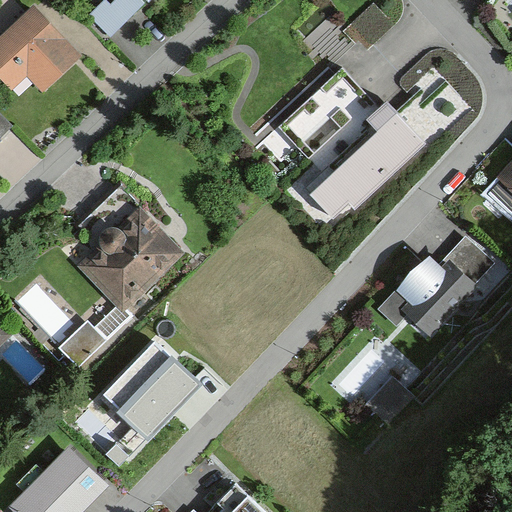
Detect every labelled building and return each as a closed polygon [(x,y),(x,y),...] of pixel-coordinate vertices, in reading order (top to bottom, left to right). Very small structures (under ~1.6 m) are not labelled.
[(124,21),(103,0),(87,16),(108,36),(124,21)] [(53,33),(32,10),(0,39),(0,75),(3,79),(19,64),(40,87),(69,60),(48,37),(53,33)] [(338,218),(423,138),(386,99),(381,103),(342,61),(277,123),(316,164),(300,179),(338,218)] [(511,165),(500,178),(511,188),(511,165)] [(107,292),(120,306),(175,253),(137,214),(117,233),(115,231),(110,230),(106,231),(103,233),(100,237),(99,241),(100,246),(102,248),(83,266),(107,292)] [(427,330),(470,284),(444,260),(435,269),(425,259),(399,287),(414,301),(405,310),(427,330)] [(177,406),(200,383),(169,352),(160,344),(130,374),(139,382),(117,405),(148,436),(177,406)] [(88,511),(111,489),(73,451),(15,509),(18,511),(88,511)] [(266,511),(249,494),(230,511),(266,511)]
